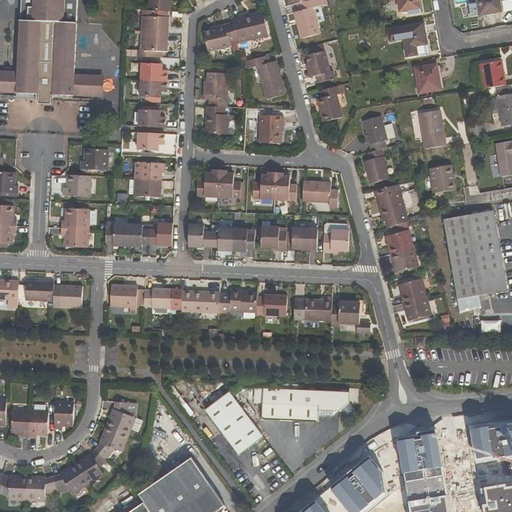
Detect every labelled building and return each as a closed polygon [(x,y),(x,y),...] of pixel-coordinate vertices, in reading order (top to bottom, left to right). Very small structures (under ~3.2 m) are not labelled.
[(37,102),(39,102),(39,104),(52,105),(52,103),(54,103),(54,96),(75,97),(76,75),(78,24),(65,23),(66,0),(34,0),(34,8),(29,7),(29,21),(20,21),(18,72),(17,94),(37,95),(37,102)] [(21,0),(20,21),(29,21),(29,7),(34,8),(34,0),(21,0)] [(150,0),(150,12),(172,13),(172,0),(150,0)] [(296,13),(303,39),(321,34),(314,8),(322,6),(320,0),(316,0),(313,1),(299,4),(301,11),(296,13)] [(418,0),(400,0),(402,11),(409,10),(410,15),(421,13),(418,0)] [(499,0),(478,0),(481,15),(502,12),(499,0)] [(236,41),(237,44),(270,36),(264,15),(257,17),(249,19),(248,15),(231,19),(233,25),(236,41)] [(170,19),(143,17),(142,34),(170,36),(170,19)] [(230,47),(229,43),(236,41),(233,25),(218,29),(218,31),(212,33),(204,35),(209,53),(230,47)] [(390,31),(392,41),(406,39),(408,56),(426,53),(425,44),(427,44),(424,25),(390,31)] [(141,51),(134,50),(134,57),(162,58),(162,52),(169,52),(170,36),(142,34),(141,51)] [(317,76),(319,83),(336,79),(334,72),(331,73),(326,51),(307,57),(312,77),(317,76)] [(286,95),(277,62),(271,63),(268,55),(246,61),(248,69),(258,67),(267,100),(286,95)] [(483,89),(507,86),(503,62),(480,65),(483,89)] [(168,82),(169,71),(163,71),(164,65),(142,64),(142,81),(168,82)] [(415,68),(419,94),(443,91),(439,64),(415,68)] [(0,71),(0,93),(17,94),(18,72),(0,71)] [(229,108),(230,75),(209,74),(208,82),(208,91),(205,91),(204,100),(211,100),(210,107),(226,108),(229,108)] [(75,97),(104,98),(105,76),(76,75),(75,97)] [(163,93),(168,93),(168,82),(142,81),(141,98),(163,99),(163,93)] [(318,100),(323,123),(344,117),(338,95),(340,94),(338,86),(320,91),(322,99),(318,100)] [(511,94),(498,97),(503,127),(511,125),(511,94)] [(230,115),(226,115),(226,108),(210,107),(208,107),(207,134),(229,135),(230,115)] [(167,128),(167,118),(162,118),(162,111),(141,110),(140,127),(167,128)] [(442,110),(420,114),(426,150),(447,146),(442,110)] [(261,116),(260,143),(282,144),(282,132),(283,125),(285,125),(285,117),(261,116)] [(385,148),(383,141),(386,140),(379,116),(360,121),(369,153),(379,150),(385,148)] [(488,139),(485,123),(469,125),(472,142),(488,139)] [(386,126),(388,138),(395,137),(392,124),(386,126)] [(160,145),(165,146),(166,135),(139,133),(138,150),(160,152),(160,145)] [(502,177),(511,175),(511,142),(497,144),(502,177)] [(86,149),(85,162),(82,161),(81,170),(108,171),(109,151),(86,149)] [(362,165),(367,188),(387,183),(379,150),(369,153),(364,154),(367,164),(362,165)] [(136,180),(162,181),(163,164),(137,163),(136,180)] [(452,165),(431,169),(435,193),(456,190),(452,165)] [(213,173),(206,172),(206,181),(199,181),(198,197),(219,198),(220,171),(213,170),(213,173)] [(227,171),(220,171),(219,198),(241,199),(242,183),(234,183),(235,175),(227,174),(227,171)] [(16,175),(0,173),(0,196),(19,197),(20,186),(16,185),(16,175)] [(269,176),(262,175),(262,184),(254,184),(254,200),(275,201),(276,173),(269,173),(269,176)] [(275,201),(297,201),(298,185),(291,185),(291,177),(285,176),(285,174),(276,173),(275,201)] [(68,188),(64,188),(64,196),(90,197),(91,178),(69,177),(68,188)] [(162,181),(136,180),(135,197),(162,198),(162,181)] [(331,208),(338,209),(339,190),(332,190),(332,183),(304,182),(303,202),(331,203),(331,208)] [(384,212),(387,222),(388,228),(410,222),(400,185),(376,191),(381,213),(384,212)] [(17,219),(14,219),(14,207),(0,206),(0,224),(17,225),(17,219)] [(89,228),(89,210),(67,209),(67,222),(63,221),(62,227),(89,228)] [(508,291),(494,211),(445,220),(458,299),(508,291)] [(0,244),(12,245),(13,235),(17,235),(17,225),(0,224),(0,244)] [(107,228),(106,244),(114,244),(114,247),(126,247),(127,225),(115,224),(115,228),(107,228)] [(159,224),(159,230),(150,230),(150,246),(172,247),(173,224),(159,224)] [(350,232),(348,229),(340,228),(340,224),(329,224),(325,227),(323,253),(332,254),(332,251),(339,251),(349,252),(350,232)] [(150,230),(144,230),(144,225),(127,225),(126,247),(143,248),(143,245),(150,246),(150,230)] [(205,232),(205,225),(190,225),(189,247),(212,248),(212,233),(205,232)] [(62,237),(66,237),(65,247),(88,248),(89,228),(62,227),(62,237)] [(286,252),(287,232),(280,232),(280,228),(263,227),(262,248),(272,248),(279,249),(279,252),(286,252)] [(220,229),(220,233),(212,233),(212,248),(219,249),(219,251),(235,252),(236,234),(236,230),(220,229)] [(317,253),(318,233),(311,233),(312,229),(294,229),(293,249),(303,250),(311,250),(310,253),(317,253)] [(255,250),(256,235),(249,234),(249,230),(236,230),(236,234),(235,252),(248,252),(248,250),(255,250)] [(392,255),(415,249),(410,231),(387,237),(392,255)] [(397,273),(420,267),(415,249),(392,255),(397,273)] [(405,303),(428,297),(423,279),(400,285),(405,303)] [(18,309),(19,284),(12,284),(12,281),(0,280),(0,300),(10,300),(9,308),(18,309)] [(48,282),(27,281),(26,301),(53,302),(54,286),(47,286),(48,282)] [(123,286),(112,285),(111,307),(137,308),(137,306),(138,290),(138,286),(130,286),(130,288),(122,288),(123,286)] [(53,307),(60,307),(60,309),(82,309),(83,287),(54,286),(53,302),(53,307)] [(152,309),(171,309),(182,310),(183,291),(183,290),(172,289),(153,289),(153,290),(145,289),(145,290),(144,307),(144,308),(152,309)] [(233,290),(232,294),(220,293),(219,314),(231,314),(231,312),(257,313),(258,298),(258,293),(241,292),(242,290),(233,290)] [(183,291),(182,312),(219,314),(220,293),(183,291)] [(266,295),(266,298),(258,298),(257,313),(257,315),(287,317),(288,296),(266,295)] [(333,306),(333,298),(324,297),(324,300),(295,299),(294,319),(332,322),(333,306)] [(428,297),(405,303),(409,322),(432,316),(428,297)] [(332,324),(360,325),(362,303),(341,302),(340,306),(333,306),(332,322),(332,324)] [(426,338),(416,338),(416,349),(426,348),(426,338)] [(319,417),(332,417),(349,403),(350,393),(264,389),(263,420),(318,422),(319,417)] [(350,390),(350,403),(358,403),(359,390),(350,390)] [(230,393),(206,411),(239,455),(263,437),(238,404),(230,393)] [(130,416),(131,403),(115,402),(115,409),(108,426),(129,435),(136,418),(130,416)] [(63,426),(74,426),(75,404),(56,403),(55,430),(63,430),(63,426)] [(13,433),(23,434),(23,438),(30,438),(31,412),(14,411),(13,433)] [(31,412),(30,438),(38,439),(38,434),(49,435),(50,413),(31,412)] [(116,450),(122,452),(129,435),(108,426),(101,443),(97,449),(109,459),(116,450)] [(89,484),(104,474),(101,468),(109,459),(97,449),(92,455),(76,465),(89,484)] [(150,511),(217,511),(226,506),(193,458),(140,495),(146,505),(150,511)] [(58,492),(70,488),(74,494),(89,484),(76,465),(61,475),(54,477),(58,492)] [(3,474),(0,481),(0,489),(10,493),(9,499),(27,500),(28,478),(9,476),(3,474)] [(27,500),(46,501),(46,495),(58,492),(54,477),(46,479),(28,478),(27,500)] [(371,502),(402,501),(401,485),(371,485),(371,502)] [(370,501),(369,486),(358,486),(359,501),(370,501)]
